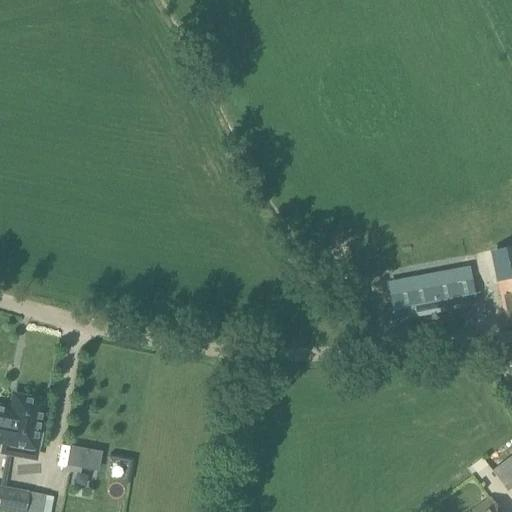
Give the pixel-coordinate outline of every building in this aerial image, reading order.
[(511,320),(511,279),(496,283),(504,322),(511,320)] [(395,319),(474,305),(470,283),(390,298),(395,319)] [(8,397),(6,411),(0,410),(0,443),(1,443),(32,449),(40,402),(8,397)] [(507,492),(511,488),(511,456),(492,472),(507,492)] [(0,487),(0,511),(5,511),(43,511),(46,495),(0,487)] [(471,511),(498,511),(489,499),(471,511)]
